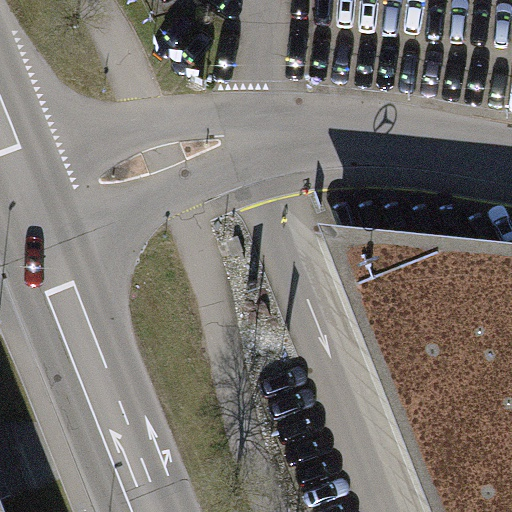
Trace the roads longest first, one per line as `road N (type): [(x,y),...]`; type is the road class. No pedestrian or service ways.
road 1 (residential): [(511,156),(256,136),(165,157),(36,231)]
road 2 (secondary): [(151,511),(36,231)]
